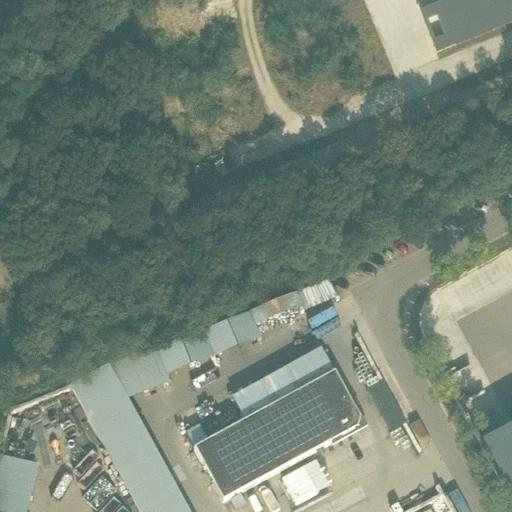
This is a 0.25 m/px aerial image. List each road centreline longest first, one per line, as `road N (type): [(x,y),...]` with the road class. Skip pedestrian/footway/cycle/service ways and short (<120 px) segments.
road 1 (unclassified): [(0,285),(511,81)]
road 2 (unclassified): [(481,511),(395,350),(386,310),(391,283),(511,212)]
road 3 (unclassified): [(0,219),(56,0)]
road 4 (unknown): [(448,449),(316,511)]
